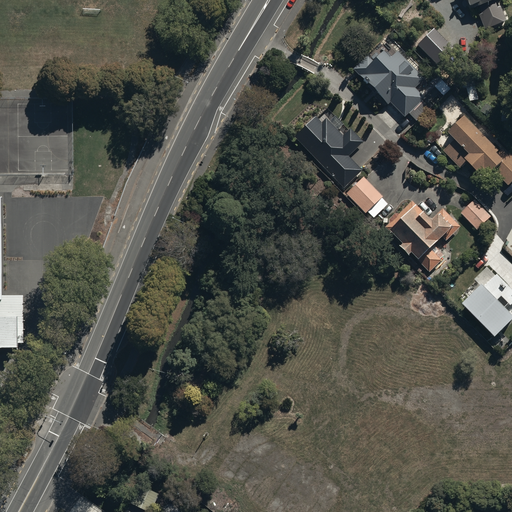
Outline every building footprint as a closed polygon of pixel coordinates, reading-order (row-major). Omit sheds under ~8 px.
[(461,0),(463,5),(466,4),(468,11),(477,7),(479,13),(475,14),(481,30),(504,21),(496,1),(498,0),(461,0)] [(434,28),(417,44),(437,64),(454,47),(434,28)] [(382,35),(351,66),(387,103),(390,100),(405,115),(424,97),(414,87),(424,77),(382,35)] [(122,41),(44,42),(43,53),(38,53),(38,36),(8,36),(8,89),(37,90),(38,66),(44,66),(44,74),(51,74),(51,67),(121,67),(122,41)] [(117,107),(71,108),(72,151),(68,151),(69,175),(118,174),(117,107)] [(500,147),(463,110),(446,127),(455,136),(443,148),(461,167),(469,158),(486,175),(493,168),(508,183),(511,178),(511,151),(509,149),(507,151),(502,145),(500,147)] [(316,116),(295,137),(344,187),(362,170),(348,156),(364,141),(350,127),(343,135),(326,118),(322,122),(316,116)] [(382,194),(363,173),(345,190),(364,210),(382,194)] [(0,194),(0,345),(14,345),(14,341),(22,341),(21,295),(2,295),(0,194)] [(474,196),(460,210),(476,226),(490,213),(474,196)] [(412,199),(387,225),(399,236),(396,239),(406,248),(407,247),(429,267),(443,252),(431,240),(439,232),(444,237),(457,223),(438,205),(429,215),(412,199)] [(462,302),(495,335),(511,317),(511,313),(508,310),(511,306),(511,289),(497,275),(487,286),(482,282),(462,302)] [(0,361),(0,391),(21,391),(21,361),(0,361)] [(139,482),(130,501),(149,510),(158,491),(139,482)]
